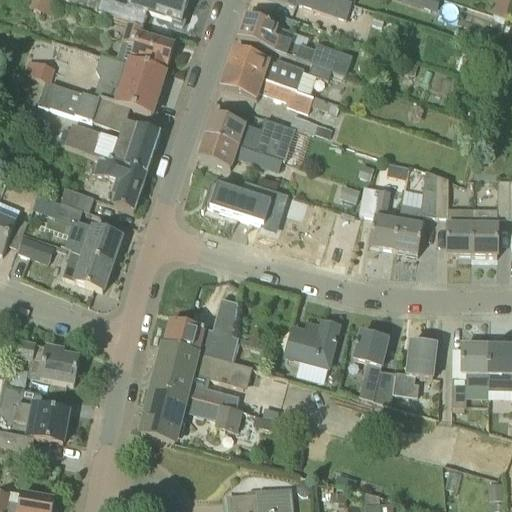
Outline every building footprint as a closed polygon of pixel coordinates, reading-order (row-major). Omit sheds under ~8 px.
[(35,0),(31,0),(27,12),(45,17),(49,4),(35,0)] [(189,0),(131,0),(131,1),(127,0),(103,0),(99,14),(142,28),(146,15),(181,26),(189,0)] [(351,7),(329,0),(263,0),(296,11),(297,8),(345,24),(351,7)] [(428,0),(400,0),(400,3),(424,11),(428,0)] [(237,43),(311,68),(312,69),(317,53),(293,45),(296,37),(280,32),(284,21),(259,13),(256,24),(245,20),(237,43)] [(132,60),(145,64),(166,71),(173,49),(141,38),(143,30),(128,26),(122,45),(136,49),(132,60)] [(296,97),(303,76),(304,74),(276,65),(275,68),(234,53),(227,73),(296,97)] [(101,103),(123,110),(151,119),(164,79),(163,79),(166,71),(145,64),(143,72),(102,59),(97,73),(100,81),(99,85),(106,87),(101,103)] [(29,81),(46,86),(50,88),(54,73),(34,67),(29,81)] [(331,75),(312,69),(311,68),(307,78),(328,85),(331,75)] [(227,73),(220,93),(256,105),(259,97),(286,106),(285,110),(307,118),(312,102),(296,97),(227,73)] [(123,110),(101,103),(94,101),(93,102),(91,101),(50,88),(46,86),(37,110),(92,126),(95,118),(117,126),(123,110)] [(277,164),(282,165),(285,166),(296,133),(265,123),(261,135),(212,118),(204,140),(237,151),(277,164)] [(290,131),(298,134),(313,139),(317,128),(294,120),(290,131)] [(64,151),(99,163),(146,178),(160,138),(125,126),(118,146),(71,130),(64,151)] [(237,151),(204,140),(197,162),(230,173),(233,163),(278,178),(282,165),(277,164),(237,151)] [(113,210),(115,210),(133,217),(146,178),(99,163),(94,178),(117,185),(112,200),(116,201),(113,210)] [(401,210),(399,225),(393,256),(418,260),(423,229),(422,229),(424,221),(436,222),(436,202),(436,180),(424,175),(420,213),(401,210)] [(436,180),(436,202),(436,222),(448,222),(447,260),(472,260),(472,217),(448,217),(448,184),(436,180)] [(472,217),(472,260),(497,261),(498,223),(509,223),(509,185),(497,185),(497,217),(472,217)] [(251,225),(257,206),(261,191),(244,186),(241,197),(212,188),(212,187),(211,187),(204,210),(219,215),(251,225)] [(65,192),(60,207),(82,214),(89,217),(94,202),(65,192)] [(393,256),(399,225),(385,223),(389,197),(364,193),(359,220),(374,223),(369,252),(393,256)] [(82,214),(60,207),(55,222),(78,229),(82,214)] [(15,227),(0,221),(0,259),(2,260),(6,249),(17,253),(28,226),(17,221),(15,227)] [(74,256),(84,259),(112,269),(122,242),(93,232),(84,229),(74,256)] [(18,257),(33,262),(38,247),(23,242),(18,257)] [(84,259),(81,267),(74,286),(103,296),(112,269),(84,259)] [(232,367),(238,347),(239,343),(170,325),(164,349),(232,367)] [(321,327),(320,331),(318,339),(292,332),(284,362),(329,373),(340,332),(321,327)] [(381,372),(383,364),(388,344),(360,337),(358,346),(356,346),(355,350),(357,351),(353,365),(368,368),(360,402),(391,410),(392,399),(395,378),(379,376),(380,372),(381,372)] [(41,383),(54,386),(74,390),(79,363),(63,360),(64,355),(13,346),(10,361),(31,365),(28,381),(41,383)] [(432,383),(434,370),(437,350),(410,347),(406,379),(395,378),(392,399),(417,402),(418,390),(414,389),(415,381),(432,383)] [(251,372),(232,367),(164,349),(153,393),(234,415),(237,401),(206,393),(209,383),(246,392),(251,372)] [(461,378),(465,378),(465,383),(452,382),(452,410),(466,411),(466,389),(488,389),(488,378),(489,351),(462,351),(461,378)] [(488,378),(488,389),(488,393),(511,393),(511,405),(511,428),(511,427),(511,351),(489,351),(488,378)] [(216,431),(236,436),(240,416),(234,415),(153,393),(141,439),(175,448),(183,415),(218,424),(216,431)] [(34,442),(43,444),(63,448),(69,416),(17,406),(13,424),(36,428),(34,441),(0,434),(0,450),(30,462),(34,442)] [(276,426),(255,420),(252,429),(274,435),(276,426)] [(259,501),(248,502),(228,504),(228,505),(230,505),(230,511),(290,511),(289,495),(258,498),(259,501)] [(0,511),(56,511),(57,511),(53,507),(54,504),(7,496),(7,500),(0,498),(0,511)]
